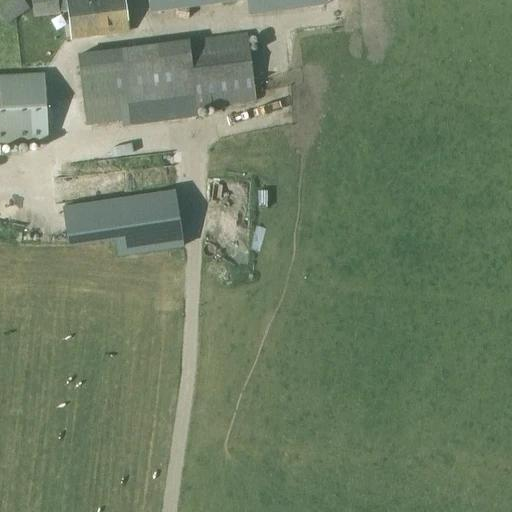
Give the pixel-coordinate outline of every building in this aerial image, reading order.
[(0,16),(5,24),(29,8),(23,0),(11,0),(0,7),(0,16)] [(59,12),(57,0),(31,0),(33,16),(59,12)] [(123,0),(65,0),(71,39),(128,32),(123,0)] [(148,0),(150,13),(241,0),(148,0)] [(86,125),(95,123),(197,110),(197,108),(256,101),(247,34),(188,42),(188,41),(77,56),(86,125)] [(0,145),(47,143),(45,109),(43,75),(0,76),(0,145)]
